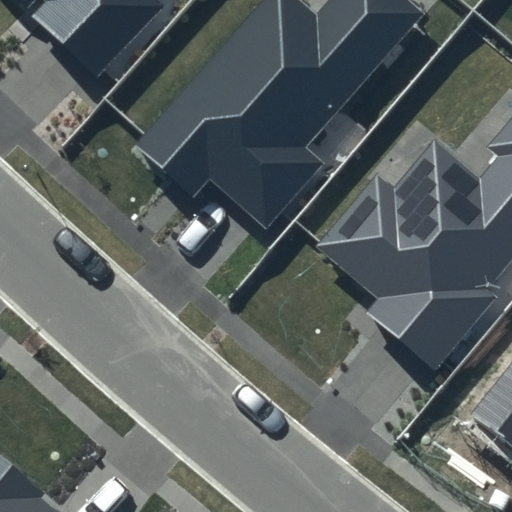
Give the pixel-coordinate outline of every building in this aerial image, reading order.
[(22,0),(28,6),(33,0),(44,0),(46,1),(33,15),(99,77),(162,9),(152,0),(22,0)] [(426,13),(411,0),(324,0),(314,11),(301,0),(263,0),(134,146),(191,195),(208,176),(266,227),(321,164),(304,150),(426,13)] [(511,263),(511,118),(491,144),(503,154),(480,182),(431,143),(395,187),(374,170),(312,246),(378,299),(366,314),(437,372),(499,296),(491,289),(511,263)] [(511,364),(471,415),(511,447),(511,364)] [(64,511),(0,459),(0,511),(64,511)]
